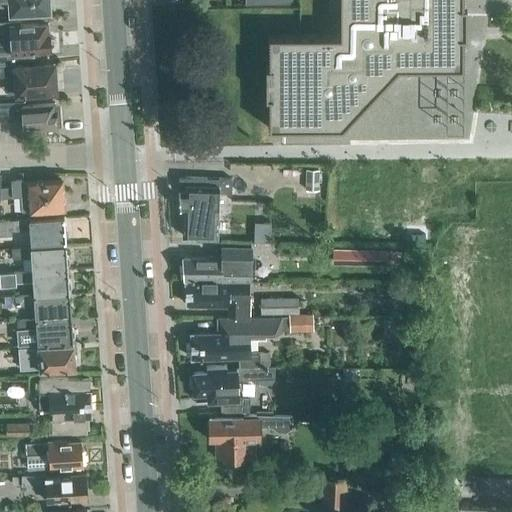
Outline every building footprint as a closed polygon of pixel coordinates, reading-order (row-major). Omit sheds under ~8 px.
[(8,0),(10,13),(51,11),(50,0),(8,0)] [(268,35),(268,127),(342,127),(389,77),(388,77),(398,67),(423,67),(463,67),(463,0),(340,0),(340,35),(268,35)] [(11,36),(12,52),(9,52),(9,50),(0,50),(0,63),(15,63),(15,64),(28,63),(27,51),(50,50),(50,47),(53,45),(53,36),(49,34),(49,32),(48,32),(47,22),(20,24),(20,23),(7,23),(0,22),(0,33),(2,34),(2,29),(7,29),(7,36),(11,36)] [(28,65),(28,63),(15,64),(15,63),(0,63),(0,75),(7,75),(7,70),(15,70),(16,95),(30,94),(30,92),(55,91),(55,87),(56,85),(56,77),(54,76),(53,63),(28,65)] [(21,101),(0,101),(0,116),(22,115),(23,129),(57,127),(56,123),(59,121),(58,115),(56,113),(55,109),(53,109),(53,103),(22,105),(21,101)] [(306,168),(305,188),(318,188),(319,169),(306,168)] [(22,178),(11,179),(12,187),(0,187),(0,175),(0,174),(0,198),(13,197),(12,196),(21,195),(22,210),(30,209),(30,210),(63,208),(63,204),(65,204),(64,193),(62,193),(61,180),(24,182),(24,179),(22,178)] [(177,176),(178,190),(179,208),(184,209),(183,236),(217,237),(218,210),(219,192),(232,192),(232,178),(177,176)] [(0,236),(12,236),(12,230),(29,229),(30,242),(65,240),(65,237),(66,235),(66,229),(64,227),(64,216),(0,219),(0,236)] [(66,244),(12,248),(0,248),(0,260),(13,259),(12,258),(32,257),(33,270),(67,268),(67,265),(69,263),(69,257),(66,255),(66,244)] [(222,246),(222,257),(183,257),(185,279),(250,279),(250,246),(222,246)] [(332,249),(332,262),(354,262),(354,265),(389,266),(389,251),(332,249)] [(68,279),(67,268),(33,270),(13,272),(14,282),(33,281),(34,294),(69,292),(69,289),(71,287),(70,281),(68,279)] [(249,280),(229,280),(185,280),(187,304),(228,304),(228,316),(248,315),(249,280)] [(430,302),(430,286),(413,286),(412,302),(430,302)] [(69,292),(34,294),(15,296),(16,303),(16,306),(35,305),(36,318),(71,316),(70,313),(72,311),(72,305),(70,303),(69,292)] [(260,297),(261,314),(308,313),(307,296),(260,297)] [(250,353),(249,332),(281,331),(289,330),(290,332),(313,331),(312,320),(308,320),(308,314),(248,315),(228,316),(217,316),(217,332),(190,332),(191,358),(239,356),(239,366),(270,365),(269,352),(250,353)] [(72,340),(72,337),(74,335),(74,329),(71,327),(71,316),(36,318),(17,320),(18,330),(18,344),(38,343),(72,340)] [(76,363),(76,357),(74,355),(73,344),(19,348),(20,367),(39,366),(40,370),(74,368),(74,365),(76,363)] [(206,371),(193,372),(195,399),(221,398),(221,413),(248,412),(250,397),(238,397),(238,379),(256,379),(261,384),(271,383),(275,378),(274,366),(267,366),(236,367),(236,369),(226,369),(226,365),(206,365),(206,371)] [(342,367),(342,378),(355,378),(356,367),(342,367)] [(88,416),(90,416),(90,390),(81,390),(81,378),(66,378),(39,378),(40,408),(50,408),(50,417),(52,417),(52,433),(86,432),(86,428),(88,428),(88,416)] [(260,426),(271,426),(277,431),(285,431),(291,427),(291,415),(271,415),(243,414),(243,417),(208,417),(209,440),(215,440),(215,457),(224,457),(224,458),(244,458),(255,457),(255,439),(260,439),(260,426)] [(30,434),(30,422),(6,422),(6,434),(30,434)] [(354,434),(354,426),(346,426),(346,434),(354,434)] [(48,441),(26,443),(26,455),(30,455),(31,467),(50,466),(50,467),(82,465),(80,462),(84,461),(84,454),(81,452),(81,440),(59,440),(59,439),(48,439),(48,441)] [(84,473),(46,476),(22,474),(22,477),(12,476),(12,484),(47,486),(48,501),(86,499),(84,473)] [(346,507),(348,479),(322,478),(321,505),(346,507)]
